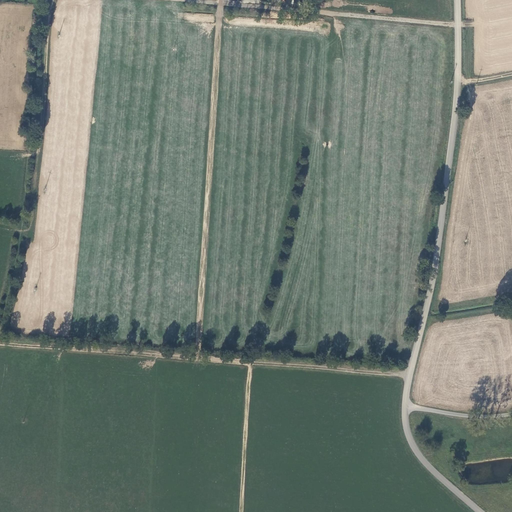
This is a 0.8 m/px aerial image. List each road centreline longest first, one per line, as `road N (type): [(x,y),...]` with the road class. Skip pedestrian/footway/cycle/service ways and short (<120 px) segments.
road 1 (unclassified): [(457,0),(454,116),(432,281),(404,405),(418,456),(479,511)]
road 2 (track): [(0,344),(409,375)]
